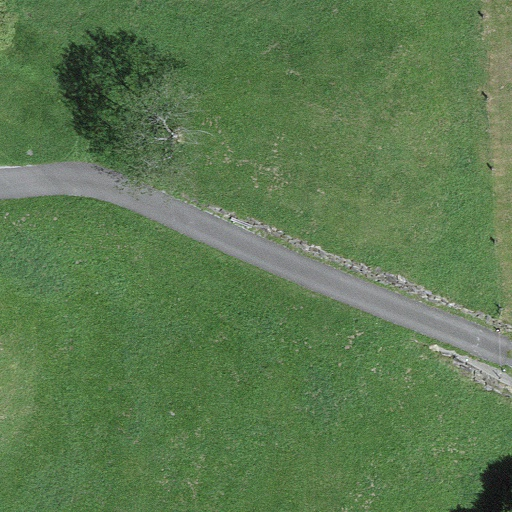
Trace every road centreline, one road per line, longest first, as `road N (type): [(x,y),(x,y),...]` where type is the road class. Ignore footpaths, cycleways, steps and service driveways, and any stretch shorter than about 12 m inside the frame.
road 1 (track): [(29,164),(310,247),(511,343)]
road 2 (track): [(0,390),(29,371),(75,293),(29,164)]
